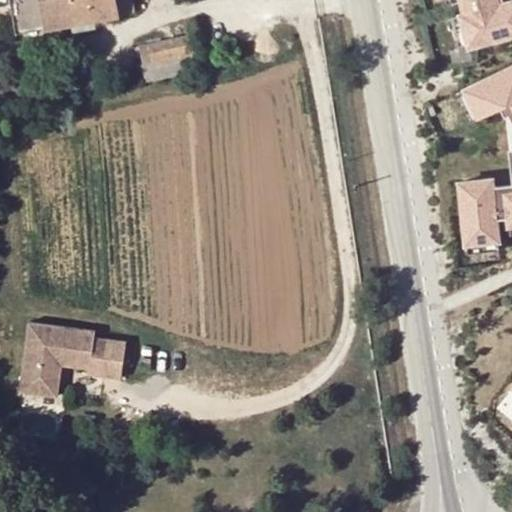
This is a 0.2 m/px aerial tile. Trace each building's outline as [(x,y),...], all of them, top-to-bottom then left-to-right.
[(11,0),(17,35),(135,15),(133,0),(11,0)] [(465,13),(461,14),(469,45),(511,33),(511,0),(504,3),(465,13)] [(463,0),(462,0),(465,13),(504,3),(503,0),(463,0)] [(458,47),(469,45),(461,14),(450,16),(458,47)] [(143,63),(197,50),(193,32),(139,44),(143,63)] [(201,68),(197,50),(143,63),(148,83),(201,68)] [(511,65),(466,88),(480,117),(494,110),(511,101),(511,192),(506,193),(509,217),(509,224),(511,223),(511,65)] [(480,117),(466,88),(456,92),(471,121),(480,117)] [(511,101),(494,110),(498,118),(509,112),(511,118),(511,183),(493,185),(496,218),(509,217),(506,193),(511,192),(511,101)] [(493,185),(492,178),(460,181),(466,242),(498,239),(496,218),(493,185)] [(498,239),(466,242),(467,253),(499,250),(498,239)] [(89,333),(24,325),(15,393),(48,396),(53,363),(82,368),(82,359),(98,358),(95,381),(113,382),(119,344),(88,338),(89,333)]
